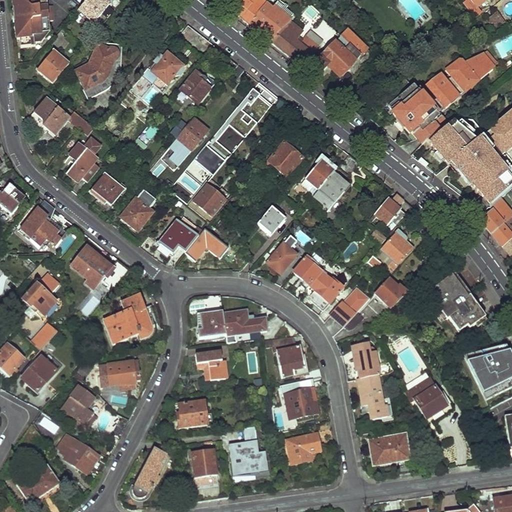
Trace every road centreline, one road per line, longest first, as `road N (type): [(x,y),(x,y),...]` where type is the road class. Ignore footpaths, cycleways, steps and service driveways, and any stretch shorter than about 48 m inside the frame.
road 1 (primary): [(185,0),(440,207),(511,303)]
road 2 (residential): [(351,494),(331,366),(311,326),(243,286),(168,288)]
road 3 (residential): [(0,56),(10,138),(28,170),(168,288)]
road 4 (residential): [(168,288),(175,326),(165,377),(99,511)]
road 5 (residential): [(511,470),(351,494)]
road 6 (residential): [(351,494),(219,511)]
